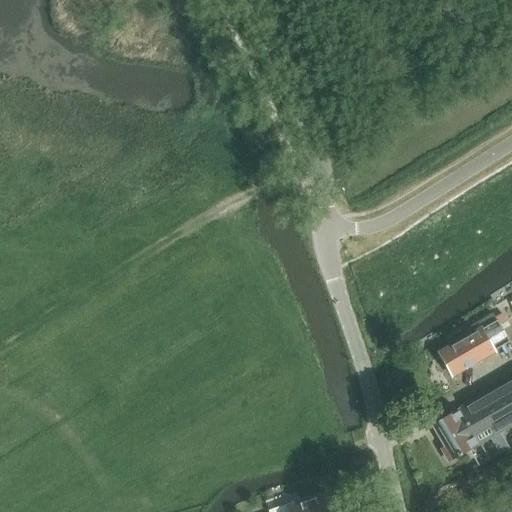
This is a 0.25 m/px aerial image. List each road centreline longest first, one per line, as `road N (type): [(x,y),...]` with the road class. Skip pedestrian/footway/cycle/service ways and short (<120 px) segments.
road 1 (unclassified): [(397,511),(332,270),(316,150),(250,0)]
road 2 (unknown): [(327,228),(385,206),(511,126)]
